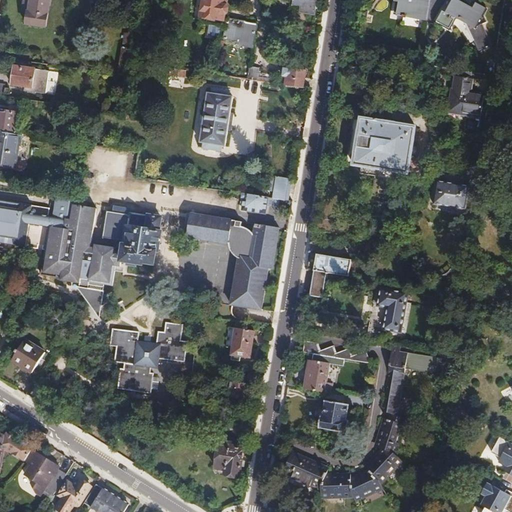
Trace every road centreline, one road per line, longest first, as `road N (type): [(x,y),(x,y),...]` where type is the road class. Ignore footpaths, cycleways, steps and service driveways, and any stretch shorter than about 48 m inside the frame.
road 1 (tertiary): [(253,511),(334,0)]
road 2 (tertiary): [(181,511),(0,396)]
